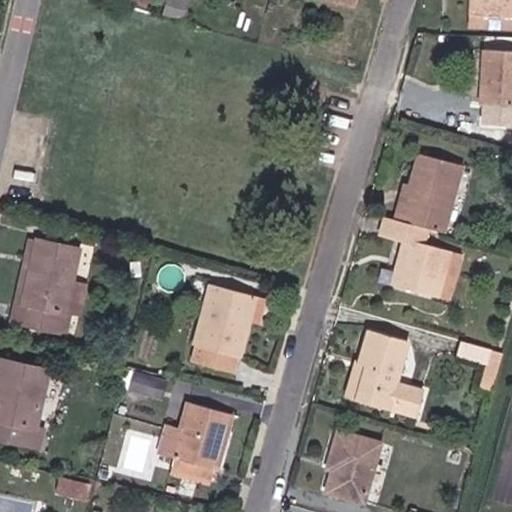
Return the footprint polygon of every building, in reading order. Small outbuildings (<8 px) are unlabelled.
[(188,18),(192,4),(175,0),(171,0),(169,13),(188,18)] [(511,0),(487,0),(487,26),(511,26),(511,0)] [(511,130),(511,57),(485,55),(481,111),(493,112),(492,129),(511,130)] [(407,217),(401,216),(395,235),(423,244),(440,249),(462,183),(419,169),(415,181),(422,184),(417,199),(413,198),(407,217)] [(406,195),(401,216),(407,217),(413,198),(406,195)] [(395,235),(383,232),(377,254),(399,260),(388,300),(435,313),(447,267),(419,260),(423,244),(395,235)] [(26,306),(22,305),(39,239),(30,236),(9,320),(22,324),(26,306)] [(22,305),(26,306),(22,324),(66,335),(72,316),(66,314),(82,250),(39,239),(22,305)] [(197,343),(240,356),(250,323),(243,321),(251,293),(214,284),(197,343)] [(251,293),(243,321),(250,323),(252,316),(258,295),(251,293)] [(269,297),(258,295),(252,316),(264,319),(269,297)] [(409,429),(415,408),(389,400),(401,359),(362,347),(353,377),(360,379),(350,412),(409,429)] [(0,436),(35,446),(40,431),(34,429),(49,374),(1,361),(0,364),(0,436)] [(194,399),(187,423),(179,454),(217,465),(234,411),(194,399)] [(160,448),(179,454),(187,423),(167,418),(160,448)] [(333,442),(324,475),(329,477),(322,504),(350,511),(360,511),(377,454),(333,442)]
